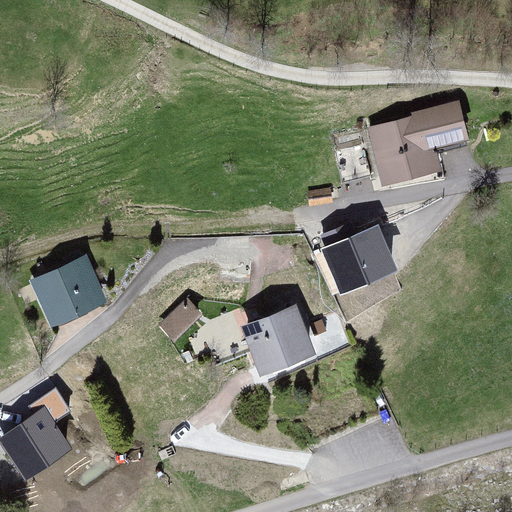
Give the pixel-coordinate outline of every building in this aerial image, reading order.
[(457,103),(397,119),(410,171),(432,165),(430,160),(436,159),(434,150),(467,142),(457,103)] [(383,178),(410,171),(397,119),(370,125),(383,178)] [(371,174),(363,143),(334,150),(342,182),(371,174)] [(309,192),(311,203),(331,200),(329,188),(309,192)] [(330,248),(314,255),(330,288),(390,262),(375,229),(356,237),(349,223),(324,234),(330,248)] [(250,248),(220,248),(220,276),(250,276),(250,248)] [(92,253),(30,281),(51,327),(113,300),(92,253)] [(185,301),(163,322),(174,333),(196,312),(185,301)] [(292,308),(248,326),(263,363),(307,345),(292,308)] [(365,385),(298,416),(311,444),(378,412),(365,385)] [(41,401),(0,427),(0,433),(23,469),(66,441),(41,401)]
